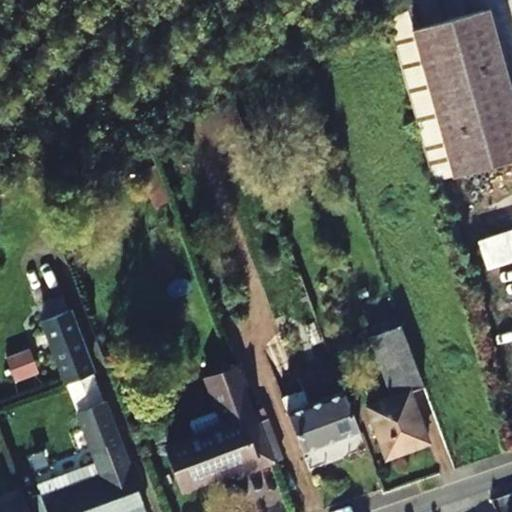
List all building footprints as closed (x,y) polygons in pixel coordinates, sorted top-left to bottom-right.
[(411,27),(487,5),(485,0),(434,0),(405,8),(411,27)] [(511,157),(511,91),(487,5),(411,27),(405,8),(388,17),(433,179),(511,157)] [(128,168),(134,195),(149,192),(152,204),(165,201),(156,162),(128,168)] [(474,177),(481,198),(511,186),(511,169),(510,165),(474,177)] [(423,385),(401,325),(370,335),(392,396),(367,406),(386,458),(428,443),(410,391),(423,385)] [(5,352),(12,377),(38,370),(31,345),(5,352)] [(239,466),(242,473),(273,461),(247,391),(238,365),(207,378),(220,413),(214,411),(193,419),(191,424),(194,434),(168,445),(184,487),(239,466)] [(361,434),(346,394),(312,406),(307,393),(286,401),(307,454),(361,434)] [(101,476),(43,497),(48,511),(141,511),(146,510),(105,400),(78,411),(96,461),(101,476)] [(96,461),(38,482),(43,497),(101,476),(96,461)]
